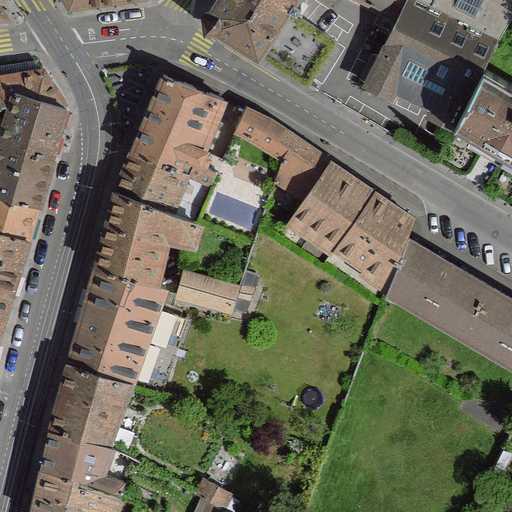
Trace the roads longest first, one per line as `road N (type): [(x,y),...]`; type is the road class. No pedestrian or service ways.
road 1 (residential): [(63,40),(97,106),(100,149),(6,511)]
road 2 (residential): [(157,36),(231,66),(511,244)]
